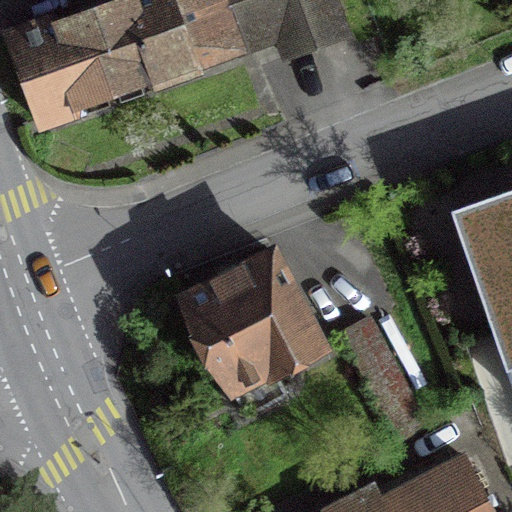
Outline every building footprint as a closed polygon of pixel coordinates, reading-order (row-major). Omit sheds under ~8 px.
[(79,10),(77,15),(5,41),(35,124),(246,47),(253,66),(281,56),(283,60),(343,38),(329,0),(120,0),(105,5),(100,3),(79,10)] [(511,189),(442,216),(511,398),(511,189)] [(284,397),(272,375),(319,350),(270,256),(182,302),(243,419),(284,397)] [(405,379),(432,365),(400,307),(374,321),(405,379)] [(396,445),(424,431),(367,324),(339,339),(396,445)] [(486,511),(461,465),(380,508),(372,492),(334,511),(486,511)]
